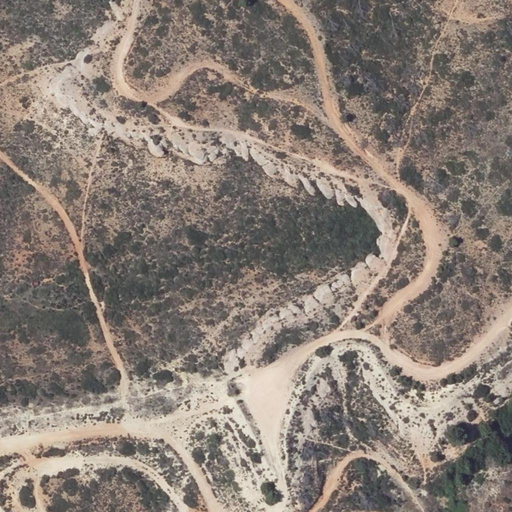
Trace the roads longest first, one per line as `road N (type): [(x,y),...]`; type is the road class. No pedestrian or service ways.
road 1 (track): [(283,0),(308,22),(336,111),(441,234),(437,270),(387,305),(386,339),(401,361),(446,367),(491,334),(511,303)]
road 2 (track): [(0,446),(143,425),(289,377),(320,342),(386,332)]
road 3 (track): [(0,148),(80,220),(121,377)]
